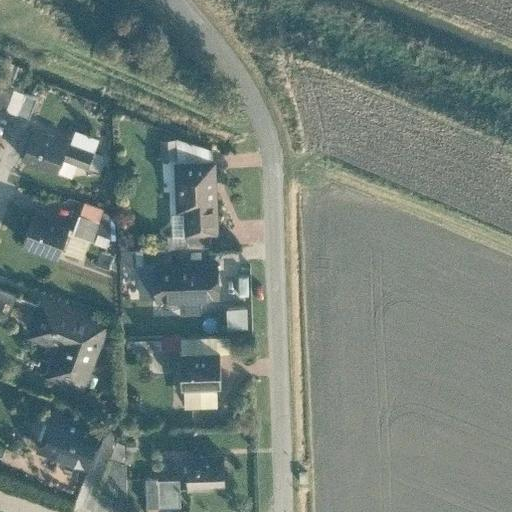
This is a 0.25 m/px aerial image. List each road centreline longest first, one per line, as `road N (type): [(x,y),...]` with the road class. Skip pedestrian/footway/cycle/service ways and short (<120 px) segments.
road 1 (unclassified): [(170,0),(252,96),(270,153),(279,511)]
road 2 (track): [(270,153),(511,251)]
